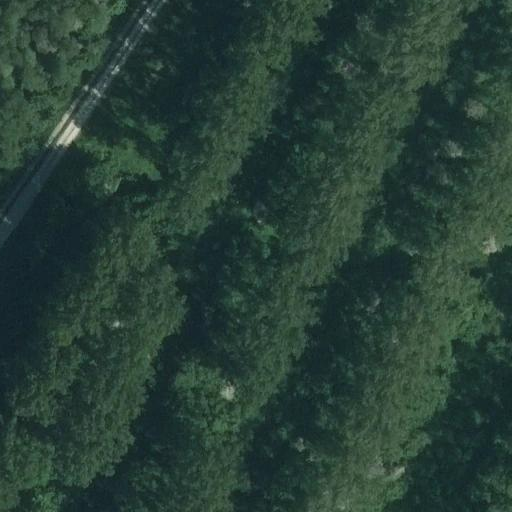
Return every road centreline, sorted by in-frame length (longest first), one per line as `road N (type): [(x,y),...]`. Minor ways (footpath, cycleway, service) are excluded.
road 1 (track): [(58,127),(123,161),(209,223),(251,240),(511,275)]
road 2 (track): [(0,232),(160,0)]
